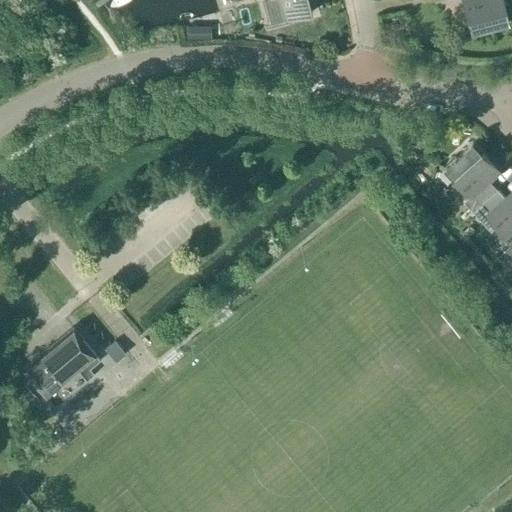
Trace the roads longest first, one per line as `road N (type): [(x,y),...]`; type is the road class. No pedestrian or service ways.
road 1 (tertiary): [(0,130),(39,100),(123,65),(219,54),(368,80)]
road 2 (tertiary): [(368,80),(469,105),(503,104)]
